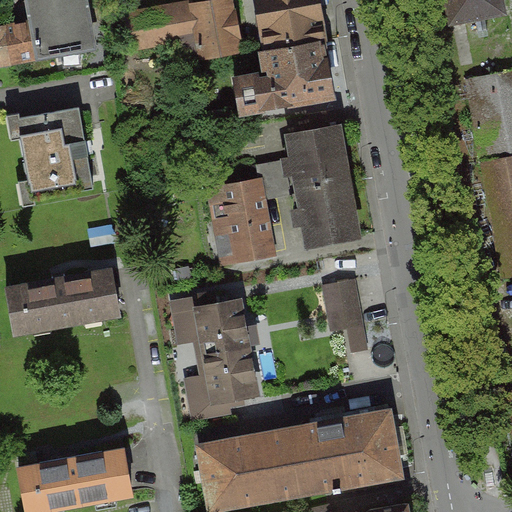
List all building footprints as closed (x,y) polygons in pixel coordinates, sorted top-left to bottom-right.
[(94,47),(85,0),(29,0),(34,22),(40,57),(94,47)] [(238,50),(229,0),(131,18),(135,44),(181,36),(186,59),(238,50)] [(320,20),(316,0),(258,0),(264,30),(265,30),(269,49),(266,49),(267,51),(323,40),(319,20),(320,20)] [(502,0),(449,0),(454,21),(504,11),(502,0)] [(0,64),(40,57),(34,22),(0,28),(0,64)] [(333,96),(323,40),(267,51),(271,77),(236,83),(241,112),(333,96)] [(511,159),(511,73),(469,81),(484,165),(511,159)] [(94,189),(80,107),(18,118),(32,200),(94,189)] [(345,159),(339,126),(289,136),(293,158),(286,159),(288,173),(296,172),(299,190),(348,181),(344,159),(345,159)] [(504,276),(511,274),(511,159),(484,165),(504,276)] [(352,203),(348,181),(299,190),(302,208),(295,210),(297,224),(305,223),(309,244),(359,236),(353,203),(352,203)] [(238,259),(273,253),(260,182),(226,188),(226,187),(212,189),(217,219),(231,217),(238,259)] [(15,332),(121,312),(113,270),(91,274),(91,272),(28,283),(29,285),(7,289),(15,332)] [(363,325),(355,281),(325,286),(333,330),(363,325)] [(257,393),(240,300),(217,304),(215,293),(200,295),(202,307),(198,308),(215,401),(257,393)] [(390,411),(200,445),(212,509),(334,486),(335,491),(341,490),(341,486),(401,475),(390,411)] [(28,511),(132,492),(125,450),(103,454),(103,452),(42,463),(42,465),(20,469),(28,511)]
